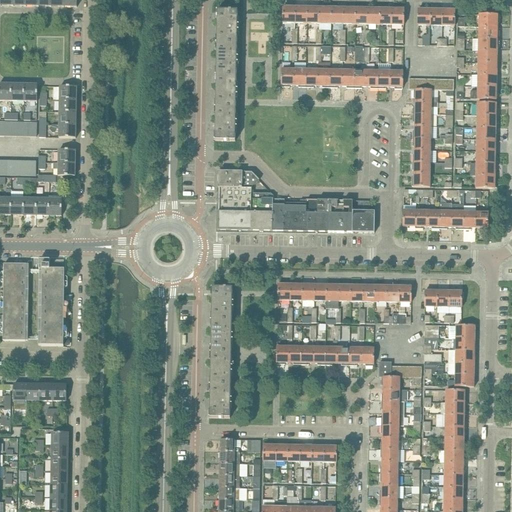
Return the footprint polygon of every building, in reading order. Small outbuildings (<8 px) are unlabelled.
[(283,7),(282,24),(291,24),(295,24),(295,7),(291,7),(291,5),(283,5),(283,7)] [(295,7),(295,24),(307,24),(307,6),(299,6),(299,8),(295,7)] [(307,6),(307,24),(319,25),(319,8),(315,8),(315,6),(307,6)] [(319,8),(319,25),(331,25),(331,6),(323,6),(323,8),(319,8)] [(331,6),(331,25),(343,25),(343,8),(339,8),(339,6),(331,6)] [(343,8),(343,25),(345,25),(355,25),(355,7),(347,6),(347,8),(343,8)] [(355,7),(355,25),(367,25),(367,9),(363,9),(363,7),(355,7)] [(367,9),(367,25),(379,26),(379,7),(371,7),(371,9),(367,9)] [(379,7),(379,26),(391,26),(391,9),(387,9),(387,7),(379,7)] [(391,9),(391,26),(403,26),(404,9),(403,9),(403,7),(395,7),(395,9),(391,9)] [(418,10),(418,26),(427,27),(430,27),(430,8),(422,8),(422,10),(418,10)] [(430,8),(430,27),(432,27),(442,27),(442,10),(438,10),(438,8),(430,8)] [(442,10),(442,27),(454,27),(455,10),(454,10),(454,8),(446,8),(446,10),(442,10)] [(215,44),(237,45),(237,12),(216,12),(216,20),(218,20),(218,37),(216,37),(215,44)] [(478,20),(478,28),(498,28),(498,24),(500,24),(500,16),(498,16),(496,16),(496,14),(490,14),(490,16),(478,15),(478,20)] [(478,28),(478,40),(499,40),(499,32),(498,32),(498,28),(478,28)] [(472,40),(472,52),(478,52),(497,52),(497,48),(499,48),(499,40),(478,40),(472,40)] [(215,76),(236,77),(237,45),(215,44),(215,52),(218,52),(217,57),(217,69),(215,69),(215,76)] [(478,52),(478,64),(499,64),(499,56),(497,56),(497,52),(478,52)] [(478,64),(477,76),(497,76),(497,72),(499,72),(499,64),(478,64)] [(282,70),(281,86),(282,86),(282,88),(290,88),(290,87),(294,87),(294,70),(282,70)] [(294,70),(294,87),(298,87),(298,89),(306,89),(306,70),(294,70)] [(306,70),(306,89),(314,89),(314,87),(318,87),(318,70),(306,70)] [(318,70),(318,87),(322,87),(322,89),(330,89),(330,71),(318,70)] [(330,71),(330,89),(338,89),(338,87),(342,87),(342,71),(330,71)] [(342,71),(342,87),(346,88),(346,90),(354,90),(354,71),(342,71)] [(354,71),(354,90),(362,90),(362,88),(366,88),(366,71),(354,71)] [(366,71),(366,88),(370,88),(370,90),(378,90),(378,71),(367,71),(366,71)] [(378,71),(378,90),(386,90),(386,88),(390,88),(390,72),(378,71)] [(390,72),(390,88),(394,88),(394,90),(402,91),(402,89),(402,79),(403,72),(390,72)] [(214,109),(236,109),(236,77),(215,76),(215,84),(217,84),(217,90),(217,101),(214,101),(214,109)] [(477,76),(477,88),(498,88),(499,80),(497,80),(497,76),(477,76)] [(0,101),(11,102),(12,85),(0,84),(0,101)] [(11,102),(24,102),(24,85),(12,85),(11,102)] [(24,85),(24,102),(37,102),(37,85),(24,85)] [(59,100),(76,101),(77,88),(59,87),(59,100)] [(470,91),(470,100),(477,100),(496,100),(496,96),(498,96),(498,88),(477,88),(477,91),(470,91)] [(413,92),(413,99),(415,100),(415,103),(431,104),(437,104),(438,91),(437,91),(431,91),(425,91),(420,91),(415,91),(415,92),(413,92)] [(59,100),(59,113),(76,113),(76,101),(59,100)] [(413,107),(412,115),(431,116),(431,108),(437,108),(437,104),(431,104),(415,103),(415,107),(413,107)] [(477,104),(477,116),(498,117),(498,109),(496,109),(496,104),(477,104)] [(214,141),(215,141),(235,142),(236,109),(214,109),(214,116),(216,116),(216,133),(214,133),(214,141)] [(59,113),(59,125),(76,126),(76,113),(59,113)] [(412,115),(412,123),(414,123),(414,127),(431,128),(431,116),(412,115)] [(477,116),(476,128),(496,129),(496,125),(498,125),(498,117),(477,116)] [(76,126),(59,125),(52,125),(50,129),(50,130),(52,133),(54,133),(56,132),(59,132),(59,139),(76,139),(76,126)] [(412,131),(412,139),(430,140),(431,128),(414,127),(414,131),(412,131)] [(476,128),(476,140),(498,141),(498,133),(496,133),(496,129),(476,128)] [(412,139),(412,147),(414,147),(414,151),(430,152),(430,140),(412,139)] [(476,140),(476,152),(495,153),(495,149),(497,149),(498,141),(476,140)] [(58,151),(57,164),(75,164),(75,151),(58,151)] [(412,155),(411,163),(430,164),(430,152),(414,151),(414,155),(412,155)] [(476,152),(476,164),(497,165),(497,157),(495,157),(495,153),(476,152)] [(411,163),(411,171),(413,171),(413,175),(430,176),(430,164),(411,163)] [(75,164),(57,164),(53,164),(53,168),(57,168),(57,177),(75,177),(75,164)] [(476,164),(476,176),(495,177),(495,173),(497,173),(497,165),(476,164)] [(218,172),(218,188),(241,189),(241,188),(252,189),(252,188),(259,181),(251,173),(218,172)] [(411,179),(411,187),(413,187),(413,188),(430,188),(430,176),(413,175),(413,179),(411,179)] [(476,176),(475,189),(495,189),(495,188),(497,188),(497,180),(495,180),(495,177),(476,176)] [(218,199),(251,200),(251,193),(252,193),(252,189),(241,188),(241,189),(218,188),(218,199)] [(11,199),(10,216),(23,216),(23,199),(23,192),(11,192),(11,199)] [(250,231),(272,231),(273,200),(273,196),(271,194),(252,193),(251,193),(251,200),(250,231)] [(11,199),(0,198),(0,215),(10,216),(11,199)] [(36,199),(23,199),(23,216),(36,216),(36,199)] [(49,199),(36,199),(36,216),(48,217),(49,199)] [(61,217),(62,200),(49,199),(48,217),(61,217)] [(218,199),(217,230),(250,231),(251,200),(218,199)] [(272,231),(284,231),(284,206),(284,200),(279,200),(273,200),(272,231)] [(284,206),(284,231),(306,232),(306,201),(300,201),(300,207),(284,207),(285,200),(284,200),(284,206)] [(328,201),(306,201),(306,232),(328,232),(328,201)] [(328,233),(352,233),(352,212),(352,201),(328,201),(328,232),(328,233)] [(352,201),(352,212),(361,212),(361,202),(352,201)] [(361,202),(361,212),(369,212),(369,202),(361,202)] [(403,211),(403,228),(407,228),(407,230),(415,230),(415,211),(415,209),(415,204),(412,204),(412,207),(403,207),(403,211)] [(439,212),(439,230),(447,230),(447,228),(451,229),(451,204),(439,204),(439,212)] [(451,204),(451,229),(455,229),(455,231),(463,231),(463,212),(452,212),(452,206),(452,204),(451,204)] [(415,211),(415,230),(423,230),(423,228),(427,228),(427,211),(415,211)] [(427,211),(427,228),(431,228),(431,230),(439,230),(439,212),(427,211)] [(352,233),(374,234),(375,212),(369,212),(361,212),(352,212),(352,233)] [(463,212),(463,231),(471,231),(471,229),(475,229),(475,212),(463,212)] [(475,212),(475,229),(479,229),(479,231),(487,231),(487,229),(488,213),(475,212)] [(50,270),(50,260),(39,260),(39,270),(42,271),(41,346),(63,347),(64,270),(50,270)] [(26,265),(4,265),(3,341),(25,341),(26,265)] [(278,285),(278,301),(290,301),(290,285),(287,285),(287,283),(279,283),(279,285),(278,285)] [(290,285),(290,301),(302,302),(302,283),(294,283),(294,285),(290,285)] [(302,302),(314,302),(314,285),(310,285),(310,283),(302,283),(302,302)] [(314,285),(314,302),(326,302),(326,284),(318,283),(318,285),(314,285)] [(338,310),(338,302),(338,286),(334,286),(334,284),(326,284),(326,302),(326,309),(336,310),(338,310)] [(343,286),(338,286),(338,302),(350,302),(351,284),(343,284),(343,286)] [(350,302),(362,303),(363,286),(359,286),(359,284),(351,284),(350,302)] [(363,286),(362,303),(374,303),(375,284),(367,284),(367,286),(363,286)] [(375,284),(374,303),(386,303),(387,287),(383,287),(383,285),(375,284)] [(387,287),(386,303),(398,303),(399,285),(391,285),(391,287),(387,287)] [(399,285),(398,303),(411,304),(411,287),(407,287),(407,285),(399,285)] [(210,321),(232,322),(232,289),(211,289),(211,297),(213,297),(213,314),(210,314),(210,321)] [(425,291),(425,308),(437,308),(437,289),(429,289),(429,291),(425,291)] [(437,308),(449,308),(449,292),(445,292),(445,290),(437,289),(437,308)] [(449,308),(461,308),(462,292),(461,292),(461,290),(453,290),(453,292),(449,292),(449,308)] [(406,318),(406,315),(398,315),(398,325),(410,325),(411,318),(406,318)] [(210,354),(231,354),(232,322),(210,321),(210,329),(212,329),(212,335),(212,346),(210,346),(210,354)] [(456,327),(455,339),(475,339),(475,327),(473,327),(473,325),(467,325),(467,327),(456,327)] [(424,339),(438,339),(438,327),(424,326),(424,339)] [(424,339),(424,351),(431,351),(438,351),(438,339),(424,339)] [(455,339),(455,351),(476,351),(477,343),(475,343),(475,339),(455,339)] [(277,347),(277,364),(277,366),(285,366),(285,364),(289,364),(289,347),(277,347)] [(289,347),(289,364),(293,364),(293,366),(301,366),(301,347),(289,347)] [(301,347),(301,366),(309,366),(309,364),(313,364),(313,348),(301,347)] [(313,348),(313,364),(317,364),(317,366),(325,366),(325,348),(313,348)] [(325,348),(325,366),(333,367),(333,365),(337,365),(337,348),(325,348)] [(337,348),(337,365),(341,365),(341,367),(349,367),(349,348),(337,348)] [(349,348),(349,367),(357,367),(357,365),(361,365),(361,348),(349,348)] [(361,348),(361,365),(365,365),(365,367),(373,367),(373,365),(373,349),(361,348)] [(455,351),(455,363),(474,363),(474,359),(476,359),(476,351),(455,351)] [(209,386),(230,387),(231,354),(210,354),(210,361),(212,361),(212,367),(211,378),(209,378),(209,386)] [(390,378),(391,367),(391,363),(379,363),(379,378),(383,378),(390,378)] [(424,370),(424,375),(431,375),(442,375),(442,367),(439,367),(439,363),(424,363),(424,370)] [(455,363),(455,375),(476,375),(476,367),(474,367),(474,363),(455,363)] [(449,381),(448,387),(454,387),(474,388),(474,383),(476,383),(476,375),(455,375),(455,381),(449,381)] [(381,378),(381,386),(383,386),(383,390),(400,391),(400,378),(397,378),(390,378),(383,378),(381,378)] [(14,391),(13,409),(27,409),(27,401),(27,385),(14,384),(14,385),(14,391)] [(27,385),(27,401),(40,401),(40,385),(27,385)] [(40,385),(40,401),(53,401),(53,385),(40,385)] [(53,385),(53,401),(66,401),(66,385),(53,385)] [(209,411),(208,419),(230,419),(230,387),(209,386),(209,393),(211,393),(211,411),(209,411)] [(381,394),(381,402),(400,402),(404,403),(407,403),(407,391),(400,391),(383,390),(383,394),(381,394)] [(445,391),(445,404),(467,404),(467,396),(465,396),(465,392),(445,391)] [(381,402),(381,410),(383,410),(383,414),(399,414),(400,402),(381,402)] [(445,404),(445,416),(464,416),(464,412),(466,412),(467,404),(445,404)] [(381,418),(380,426),(399,426),(403,427),(404,419),(404,415),(399,414),(383,414),(383,418),(381,418)] [(445,416),(445,428),(466,428),(466,420),(464,420),(464,416),(445,416)] [(380,426),(380,434),(382,434),(382,438),(399,438),(399,426),(380,426)] [(445,428),(445,440),(464,440),(464,436),(466,436),(466,428),(445,428)] [(51,446),(68,447),(68,433),(52,433),(51,446)] [(380,442),(380,450),(399,450),(399,438),(382,438),(382,442),(380,442)] [(220,440),(220,453),(240,453),(240,448),(234,448),(234,441),(220,440)] [(444,445),(444,452),(466,452),(466,444),(464,444),(464,440),(445,440),(444,445)] [(247,441),(247,453),(260,454),(260,441),(247,441)] [(264,445),(263,462),(276,462),(276,446),(272,446),(272,444),(264,443),(264,445)] [(276,446),(276,462),(287,463),(288,444),(280,444),(280,446),(276,446)] [(288,444),(287,463),(300,463),(300,446),(296,446),(296,444),(288,444)] [(300,446),(300,463),(312,463),(312,444),(304,444),(304,446),(300,446)] [(312,444),(312,463),(324,463),(324,447),(320,446),(320,444),(312,444)] [(324,447),(324,463),(336,463),(336,447),(336,445),(328,445),(328,447),(324,447)] [(68,460),(68,447),(51,446),(51,459),(68,460)] [(380,450),(380,458),(382,458),(382,462),(398,462),(399,450),(380,450)] [(444,452),(444,464),(463,464),(463,460),(465,460),(466,452),(444,452)] [(220,453),(220,465),(241,465),(241,453),(240,453),(220,453)] [(68,460),(51,459),(51,472),(67,473),(68,460)] [(380,466),(379,474),(398,475),(398,462),(382,462),(382,466),(380,466)] [(444,464),(444,476),(465,476),(465,468),(463,468),(463,464),(444,464)] [(220,465),(220,477),(240,477),(241,465),(220,465)] [(67,486),(67,473),(51,472),(51,485),(67,486)] [(379,474),(379,482),(381,482),(381,486),(398,487),(398,475),(379,474)] [(444,476),(444,488),(463,488),(463,484),(465,484),(465,476),(444,476)] [(220,477),(219,489),(239,489),(240,477),(220,477)] [(67,486),(51,485),(50,499),(67,499),(67,486)] [(379,490),(379,498),(398,499),(398,487),(381,486),(381,490),(379,490)] [(444,488),(443,500),(465,500),(465,492),(463,492),(463,488),(444,488)] [(219,489),(219,501),(239,501),(240,489),(239,489),(219,489)] [(379,498),(379,506),(381,506),(381,510),(397,511),(398,499),(379,498)] [(67,511),(67,499),(50,499),(50,511),(67,511)] [(443,500),(443,511),(456,511),(462,511),(463,508),(465,508),(465,500),(443,500)] [(239,511),(239,501),(219,501),(218,511),(239,511)]
